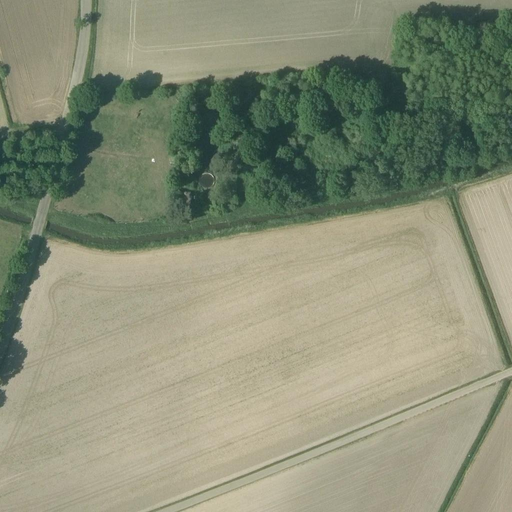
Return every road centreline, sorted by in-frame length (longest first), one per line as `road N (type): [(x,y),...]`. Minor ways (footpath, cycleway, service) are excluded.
road 1 (track): [(40,213),(156,226),(337,197),(511,150)]
road 2 (unclassified): [(511,372),(165,511)]
road 3 (unclassified): [(0,349),(70,106),(86,0)]
